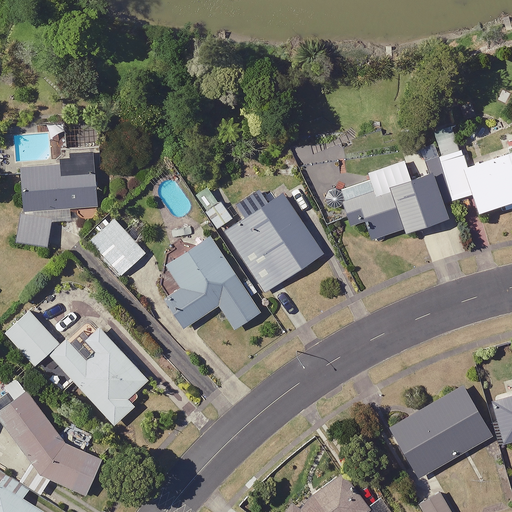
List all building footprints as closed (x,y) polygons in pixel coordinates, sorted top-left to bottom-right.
[(511,191),(511,132),(457,151),(475,204),(511,191)] [(92,146),(59,147),(59,159),(19,160),(21,206),(14,206),(15,237),(46,236),(45,216),(67,215),(67,203),(93,202),(92,146)] [(447,207),(430,155),(337,185),(350,225),(365,220),(369,232),(447,207)] [(231,213),(205,179),(190,190),(216,224),(231,213)] [(265,197),(255,182),(233,196),(245,212),(223,227),(263,286),(319,248),(278,188),(265,197)] [(144,248),(112,212),(87,235),(120,271),(144,248)] [(256,307),(206,230),(156,263),(171,286),(162,292),(182,322),(216,300),(232,323),(256,307)] [(46,347),(112,419),(159,380),(71,284),(38,315),(27,303),(2,326),(33,359),(46,347)] [(63,438),(16,373),(0,385),(0,418),(29,455),(18,478),(42,490),(49,473),(83,489),(100,455),(63,438)] [(487,432),(459,382),(385,423),(413,474),(487,432)] [(511,388),(489,396),(502,438),(511,435),(511,388)] [(287,495),(273,511),(388,511),(372,485),(364,490),(341,463),(295,500),(287,495)] [(28,491),(2,475),(0,479),(0,511),(36,511),(21,503),(28,491)] [(451,511),(436,484),(415,495),(424,511),(451,511)]
